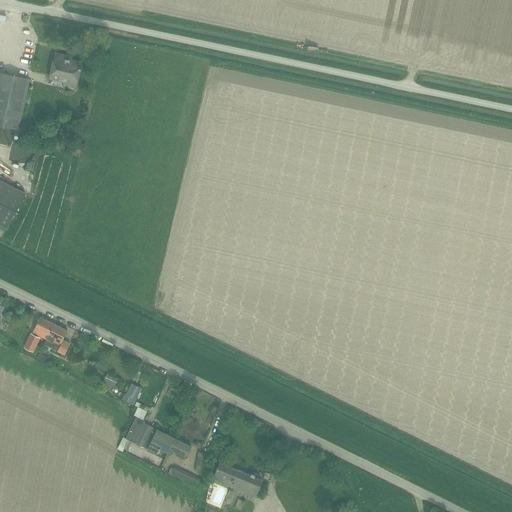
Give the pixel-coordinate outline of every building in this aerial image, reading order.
[(55,53),(50,79),(64,83),(63,85),(76,88),(81,62),(66,58),(67,55),(55,53)] [(0,72),(0,125),(19,130),(30,79),(0,72)] [(0,225),(7,229),(25,193),(0,180),(0,225)] [(33,333),(46,340),(54,323),(40,317),(33,333)] [(54,323),(46,340),(47,340),(44,345),(59,352),(64,355),(70,344),(63,340),(68,330),(54,323)] [(40,338),(31,333),(24,347),(34,352),(40,338)] [(122,394),(119,399),(124,402),(125,401),(131,404),(133,402),(134,398),(137,399),(140,391),(141,389),(131,385),(126,394),(126,396),(122,394)] [(138,407),(134,415),(143,420),(147,412),(138,407)] [(126,439),(123,438),(123,437),(119,445),(124,447),(128,440),(135,443),(134,444),(143,448),(143,447),(157,454),(159,449),(167,452),(169,447),(174,438),(157,430),(157,429),(145,423),(145,422),(136,417),(126,439)] [(169,447),(167,452),(168,453),(170,450),(177,453),(176,456),(185,460),(192,446),(174,438),(169,447)] [(198,452),(195,471),(204,472),(207,453),(198,452)] [(220,462),(213,480),(255,498),(263,480),(220,462)] [(265,501),(263,511),(275,511),(277,504),(265,501)]
